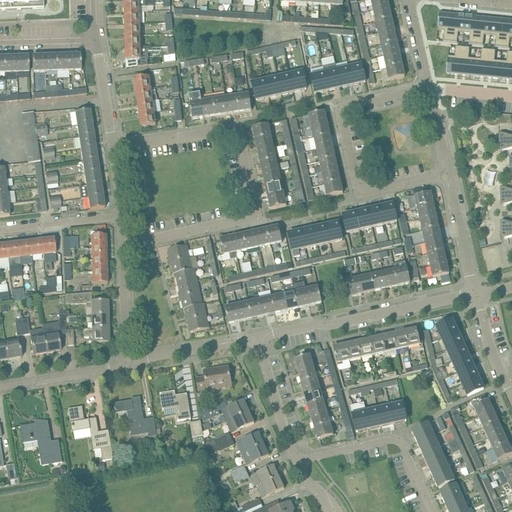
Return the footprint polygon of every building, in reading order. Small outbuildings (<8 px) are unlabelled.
[(0,0),(0,10),(43,8),(43,0),(0,0)] [(139,1),(139,0),(124,1),(124,13),(139,12),(139,7),(145,7),(145,1),(139,1)] [(154,0),(146,2),(148,9),(156,7),(154,0)] [(295,4),(295,0),(283,0),(283,3),(281,3),(280,8),(288,8),(288,7),(295,7),(295,4)] [(331,0),(331,6),(331,12),(336,12),(336,6),(342,7),(342,15),(350,15),(348,5),(348,0),(331,0)] [(370,0),(373,11),(389,7),(387,0),(370,0)] [(194,17),(206,17),(207,12),(207,8),(201,7),(200,11),(195,11),(194,17)] [(376,23),(391,19),(389,7),(373,11),(376,23)] [(266,16),(254,15),(254,21),(270,22),(271,17),(271,11),(267,10),(266,16)] [(124,13),(125,25),(140,24),(139,12),(124,13)] [(277,22),(294,24),(294,18),(282,17),(283,12),(278,12),(277,17),(277,22)] [(294,18),(294,24),(306,24),(306,19),(300,19),(300,14),(295,14),(294,18)] [(440,14),(438,32),(444,33),(443,43),(450,43),(451,34),(453,15),(440,14)] [(450,43),(457,44),(458,34),(464,35),(466,16),(453,15),(451,34),(450,43)] [(466,16),(464,35),(470,36),(469,45),(477,46),(478,36),(479,18),(466,16)] [(478,36),(477,46),(483,47),(484,37),(490,38),(492,19),(479,18),(478,36)] [(378,34),(394,31),(391,19),(376,23),(378,34)] [(492,19),(490,38),(496,38),(495,48),(502,49),(503,39),(505,20),(492,19)] [(503,39),(502,49),(509,49),(510,40),(511,39),(511,21),(505,20),(503,39)] [(172,23),(165,24),(162,24),(162,30),(165,29),(166,32),(172,32),(172,23)] [(143,24),(140,24),(125,25),(125,37),(140,36),(140,29),(143,29),(143,24)] [(381,46),(397,42),(394,31),(378,34),(381,46)] [(125,37),(126,49),(141,48),(140,36),(125,37)] [(364,37),(359,39),(361,50),(367,49),(364,37)] [(397,42),(381,46),(384,58),(399,54),(397,42)] [(271,47),(258,50),(259,55),(266,53),(268,59),(273,58),(272,52),(271,47)] [(448,57),(447,74),(460,76),(462,58),(463,48),(456,47),(454,58),(448,57)] [(141,48),(126,49),(126,61),(137,60),(137,67),(148,66),(147,48),(141,48)] [(462,58),(460,76),(473,77),(475,60),(469,59),(470,49),(463,48),(462,58)] [(370,61),(367,49),(361,50),(364,62),(370,61)] [(475,60),(473,77),(485,78),(487,61),(488,51),(481,50),(480,60),(475,60)] [(487,61),(485,78),(499,80),(501,63),(495,62),(496,52),(488,51),(487,61)] [(501,63),(499,80),(511,81),(511,53),(507,53),(506,63),(501,63)] [(386,69),(402,66),(399,54),(384,58),(386,69)] [(56,56),(57,72),(69,71),(68,55),(56,56)] [(80,55),(68,55),(69,71),(81,71),(80,55)] [(33,73),(45,72),(44,56),(32,57),(33,73)] [(44,56),(45,72),(57,72),(56,56),(44,56)] [(4,57),(5,73),(17,73),(16,57),(4,57)] [(28,57),(16,57),(17,73),(29,73),(28,57)] [(197,72),(195,61),(178,63),(180,75),(197,72)] [(372,72),(370,61),(364,62),(367,74),(372,72)] [(325,75),(324,75),(328,90),(340,88),(337,72),(336,72),(335,65),(323,68),(325,75)] [(402,66),(386,69),(388,75),(380,77),(381,83),(405,77),(402,66)] [(349,69),(352,85),(365,82),(361,67),(349,69)] [(337,72),(340,88),(352,85),(349,69),(337,72)] [(372,72),(367,74),(369,85),(375,84),(372,72)] [(290,76),(293,92),(306,89),(302,74),(290,76)] [(47,98),(46,87),(45,75),(40,75),(41,87),(33,88),(34,100),(47,98)] [(316,93),(328,90),(324,75),(312,78),(316,93)] [(277,79),(281,95),(293,92),(290,76),(277,79)] [(134,80),(136,92),(151,89),(149,78),(134,80)] [(265,82),(269,97),(281,95),(277,79),(265,82)] [(256,100),(269,97),(265,82),(253,85),(256,100)] [(61,85),(57,86),(58,97),(70,96),(70,91),(62,91),(61,85)] [(57,86),(46,87),(47,98),(58,97),(57,86)] [(151,90),(151,89),(136,92),(138,104),(152,101),(157,101),(156,96),(155,96),(155,90),(151,90)] [(17,95),(18,101),(30,100),(29,90),(18,91),(18,95),(17,95)] [(12,96),(5,96),(6,102),(18,101),(17,95),(16,95),(16,93),(11,94),(12,96)] [(200,94),(188,96),(190,104),(190,108),(191,110),(192,120),(204,118),(202,102),(200,94)] [(237,97),(239,113),(251,111),(249,95),(237,97)] [(225,99),(228,114),(239,113),(237,97),(225,99)] [(213,100),(216,116),(228,114),(225,99),(213,100)] [(202,102),(204,118),(216,116),(213,100),(202,102)] [(138,104),(139,115),(154,113),(152,101),(138,104)] [(75,113),(77,126),(91,123),(90,111),(75,113)] [(309,116),(304,117),(306,129),(311,127),(327,124),(324,112),(309,116)] [(154,113),(139,115),(141,127),(156,125),(155,119),(159,118),(158,113),(154,113)] [(293,132),(298,130),(296,119),(290,120),(293,132)] [(281,123),(283,134),(289,133),(286,121),(281,123)] [(77,126),(79,138),(93,136),(91,123),(77,126)] [(306,129),(305,129),(308,141),(314,139),(330,136),(327,124),(311,127),(306,129)] [(255,140),(271,137),(268,125),(252,129),(255,140)] [(298,130),(293,132),(295,144),(301,142),(298,130)] [(286,146),(292,144),(289,133),(283,134),(286,146)] [(511,136),(502,134),(499,134),(499,152),(502,152),(511,148),(511,156),(509,156),(509,183),(511,183),(511,190),(503,188),(500,188),(500,206),(503,206),(511,203),(511,223),(504,222),(501,222),(501,239),(504,239),(511,236),(511,136)] [(95,148),(93,136),(79,138),(80,150),(95,148)] [(310,152),(332,147),(330,136),(314,139),(308,141),(310,152)] [(255,140),(258,152),(273,148),(271,137),(255,140)] [(301,142),(295,144),(298,155),(304,154),(301,142)] [(294,156),(292,144),(286,146),(277,148),(277,147),(273,148),(258,152),(260,164),(276,160),(274,153),(278,152),(280,158),(285,157),(284,151),(284,150),(287,149),(289,157),(294,156)] [(319,162),(335,159),(332,147),(310,152),(312,159),(318,158),(319,162)] [(80,150),(82,162),(97,160),(95,148),(80,150)] [(304,154),(298,155),(301,167),(306,165),(304,154)] [(40,162),(39,155),(27,156),(28,164),(34,163),(40,162)] [(291,169),(297,168),(294,156),(289,157),(291,169)] [(315,175),(317,175),(337,171),(335,159),(319,162),(320,168),(314,169),(315,175)] [(99,172),(97,160),(82,162),(84,174),(99,172)] [(277,166),(276,160),(260,164),(263,175),(278,172),(278,171),(289,169),(288,163),(277,166)] [(306,165),(301,167),(303,178),(309,177),(306,165)] [(299,179),(297,168),(291,169),(294,180),(299,179)] [(324,186),(340,182),(337,171),(317,175),(318,182),(323,180),(324,186)] [(84,174),(86,187),(101,184),(99,172),(84,174)] [(263,175),(265,187),(281,183),(278,172),(263,175)] [(487,173),(486,185),(494,185),(494,173),(487,173)] [(309,177),(303,178),(306,190),(311,189),(309,177)] [(299,179),(294,180),(289,182),(291,193),(296,192),(302,190),(299,179)] [(5,181),(0,181),(0,193),(6,193),(6,187),(12,187),(11,180),(5,181)] [(340,182),(324,186),(327,197),(343,194),(340,182)] [(265,187),(268,199),(284,195),(281,183),(265,187)] [(86,187),(88,199),(102,196),(101,184),(86,187)] [(311,189),(306,190),(309,202),(314,201),(311,189)] [(293,205),(305,203),(302,191),(291,193),(293,205)] [(417,209),(433,205),(431,193),(415,197),(417,209)] [(493,242),(482,194),(470,197),(481,245),(493,242)] [(286,207),(284,195),(268,199),(271,210),(286,207)] [(102,196),(88,199),(90,211),(104,209),(102,196)] [(45,200),(39,201),(35,202),(37,213),(47,212),(45,200)] [(8,204),(0,205),(0,217),(9,216),(8,204)] [(380,208),(384,224),(396,221),(392,205),(380,208)] [(420,220),(436,217),(433,205),(417,209),(420,220)] [(368,211),(371,227),(384,224),(380,208),(368,211)] [(356,214),(359,229),(371,227),(368,211),(356,214)] [(347,232),(359,229),(356,214),(343,217),(347,232)] [(422,232),(438,228),(436,217),(420,220),(422,232)] [(338,224),(326,227),(329,243),(331,249),(336,248),(335,241),(341,240),(341,237),(344,236),(341,225),(338,226),(338,224)] [(267,230),(270,245),(282,243),(278,227),(267,230)] [(313,229),(317,245),(329,243),(326,227),(313,229)] [(425,244),(441,240),(438,228),(422,232),(425,244)] [(313,229),(301,232),(305,248),(317,245),(313,229)] [(267,230),(255,232),(259,248),(270,245),(267,230)] [(255,232),(243,235),(247,251),(259,248),(255,232)] [(298,250),(305,248),(301,232),(289,235),(294,258),(300,257),(298,250)] [(235,253),(247,251),(243,235),(232,238),(235,253)] [(91,249),(106,248),(106,236),(91,237),(91,249)] [(237,259),(235,253),(232,238),(220,240),(223,256),(229,255),(230,261),(237,259)] [(42,241),(44,255),(56,254),(54,239),(42,241)] [(427,255),(444,252),(441,240),(425,244),(427,255)] [(30,242),(32,257),(44,255),(42,241),(30,242)] [(18,243),(20,258),(32,257),(30,242),(18,243)] [(6,245),(8,260),(20,258),(18,243),(6,245)] [(0,268),(9,267),(8,260),(6,245),(0,245),(0,268)] [(169,263),(190,258),(187,246),(168,250),(169,258),(168,258),(169,263)] [(91,261),(106,260),(106,248),(91,249),(91,261)] [(194,250),(195,256),(205,254),(204,248),(194,250)] [(430,267),(446,263),(444,252),(427,255),(430,267)] [(190,261),(190,258),(169,263),(170,267),(171,267),(173,274),(174,274),(193,270),(190,261)] [(357,261),(356,259),(344,262),(345,268),(356,265),(355,262),(357,261)] [(92,273),(107,272),(106,260),(91,261),(92,273)] [(393,265),(398,286),(410,284),(405,262),(393,265)] [(244,274),(240,275),(241,281),(253,278),(252,272),(250,263),(242,265),(244,274)] [(446,263),(430,267),(432,279),(449,275),(446,263)] [(287,264),(275,267),(276,273),(293,269),(291,264),(287,265),(287,264)] [(386,289),(398,286),(393,265),(394,271),(383,273),(386,289)] [(265,276),(276,273),(275,267),(263,270),(265,276)] [(195,270),(193,270),(174,274),(175,279),(176,279),(178,286),(197,282),(195,270)] [(252,272),(253,278),(265,276),(263,270),(252,272)] [(107,272),(92,273),(92,285),(107,284),(107,272)] [(371,276),(375,291),(386,289),(383,273),(371,276)] [(241,281),(240,275),(228,278),(230,284),(241,281)] [(371,276),(360,279),(363,294),(375,291),(371,276)] [(351,297),(363,294),(360,279),(348,281),(351,297)] [(300,291),(295,292),(298,309),(310,306),(306,290),(304,281),(298,283),(300,291)] [(179,298),(200,293),(197,282),(178,286),(179,293),(178,293),(179,298)] [(0,286),(0,292),(0,294),(1,301),(9,300),(6,286),(0,286)] [(55,287),(47,288),(48,295),(56,294),(55,287)] [(306,290),(310,306),(322,303),(318,287),(306,290)] [(48,295),(47,288),(38,289),(39,296),(48,295)] [(283,295),(287,311),(298,309),(295,292),(283,295)] [(183,310),(185,309),(204,305),(201,296),(200,296),(200,293),(179,298),(180,302),(181,302),(183,310)] [(287,311),(283,295),(282,295),(282,293),(277,294),(278,296),(271,297),(275,314),(287,311)] [(24,295),(25,302),(33,301),(32,294),(24,295)] [(91,309),(91,316),(107,315),(107,303),(108,303),(108,302),(91,303),(91,294),(80,295),(65,296),(65,306),(85,305),(85,309),(91,309)] [(25,302),(24,295),(16,296),(17,303),(25,302)] [(263,316),(260,300),(259,300),(258,296),(253,297),(254,301),(248,303),(252,319),(263,316)] [(260,300),(263,316),(275,314),(271,297),(260,300)] [(236,305),(240,322),(252,319),(248,303),(236,305)] [(186,321),(206,317),(204,305),(185,309),(186,316),(185,317),(186,321)] [(228,324),(240,322),(236,305),(225,308),(228,324)] [(59,323),(42,326),(46,353),(59,351),(60,352),(58,336),(61,336),(60,333),(66,332),(66,330),(66,318),(65,312),(58,312),(59,323)] [(91,316),(92,330),(107,329),(107,315),(91,316)] [(76,317),(66,318),(66,330),(69,330),(68,324),(76,324),(76,317)] [(206,317),(186,321),(187,326),(188,325),(190,333),(209,329),(206,317)] [(34,355),(46,353),(42,326),(42,330),(30,332),(27,320),(21,321),(23,336),(30,335),(33,356),(34,356),(34,355)] [(23,336),(21,321),(14,322),(17,337),(23,336)] [(442,339),(457,332),(452,321),(437,328),(442,339)] [(92,330),(83,330),(83,338),(92,338),(92,343),(109,343),(109,342),(108,342),(107,329),(92,330)] [(416,329),(404,332),(407,348),(422,344),(420,336),(418,336),(416,329)] [(392,335),(395,350),(407,348),(404,332),(392,335)] [(447,350),(462,344),(457,332),(442,339),(447,350)] [(380,337),(383,353),(395,350),(392,335),(380,337)] [(368,340),(372,356),(383,353),(380,337),(368,340)] [(356,343),(360,359),(372,356),(368,340),(356,343)] [(5,344),(7,360),(20,357),(20,359),(21,359),(18,342),(5,344)] [(344,345),(348,361),(360,359),(356,343),(344,345)] [(452,362),(467,355),(462,344),(447,350),(452,362)] [(348,361),(344,345),(333,348),(337,364),(338,366),(343,365),(343,362),(348,361)] [(327,363),(332,362),(329,351),(324,352),(327,363)] [(458,373),(472,367),(467,355),(452,362),(458,373)] [(298,372),(313,367),(310,356),(294,360),(298,372)] [(335,373),(332,362),(327,363),(330,375),(335,373)] [(231,386),(231,383),(228,367),(204,371),(205,378),(196,379),(198,392),(231,386)] [(301,383),(316,379),(313,367),(298,372),(301,383)] [(463,385),(478,378),(472,367),(458,373),(463,385)] [(433,370),(438,382),(442,380),(437,369),(433,370)] [(333,386),(339,385),(335,373),(330,375),(333,386)] [(478,378),(463,385),(468,396),(483,389),(478,378)] [(304,395),(320,390),(316,379),(301,383),(304,395)] [(438,382),(443,393),(447,392),(442,380),(438,382)] [(381,390),(385,389),(384,384),(372,387),(373,391),(375,401),(383,399),(381,390)] [(342,396),(339,385),(333,386),(337,398),(342,396)] [(373,391),(372,387),(360,389),(361,394),(362,398),(370,396),(369,392),(373,391)] [(308,406),(323,402),(320,390),(304,395),(308,406)] [(191,419),(188,404),(187,394),(175,396),(175,392),(159,394),(162,410),(175,408),(177,421),(191,419)] [(447,392),(443,393),(448,405),(452,403),(447,392)] [(337,398),(340,409),(345,408),(342,396),(337,398)] [(157,436),(155,429),(155,428),(155,425),(154,419),(144,420),(140,398),(131,399),(131,401),(114,404),(115,413),(127,411),(131,436),(148,433),(149,438),(157,436)] [(478,418),(493,411),(488,400),(473,407),(478,418)] [(227,422),(247,413),(242,403),(244,402),(244,401),(222,411),(227,422)] [(311,417),(326,413),(323,402),(308,406),(311,417)] [(357,432),(369,429),(365,413),(366,413),(364,404),(352,407),(354,416),(353,416),(357,432)] [(402,405),(390,407),(393,423),(406,421),(402,405)] [(112,448),(110,441),(109,431),(99,432),(96,418),(84,420),(82,407),(68,409),(72,433),(90,430),(93,451),(101,450),(103,462),(114,460),(112,448)] [(216,407),(201,414),(199,415),(203,423),(220,415),(216,407)] [(381,426),(393,423),(390,407),(377,410),(381,426)] [(458,407),(450,410),(453,416),(458,414),(461,413),(458,407)] [(343,421),(349,419),(345,408),(340,409),(343,421)] [(366,413),(365,413),(369,429),(381,426),(377,410),(366,413)] [(498,422),(493,411),(478,418),(483,429),(498,422)] [(314,429),(330,424),(328,419),(332,418),(330,412),(326,413),(311,417),(314,429)] [(247,413),(227,422),(232,434),(254,424),(254,423),(252,423),(247,413)] [(453,416),(458,427),(463,424),(458,414),(453,416)] [(446,430),(445,427),(441,418),(436,420),(441,432),(446,430)] [(352,431),(349,419),(343,421),(347,432),(352,431)] [(49,436),(48,422),(36,421),(36,425),(20,427),(23,441),(23,443),(23,445),(37,442),(41,467),(62,464),(58,442),(50,443),(49,436)] [(203,441),(202,436),(200,422),(190,423),(193,442),(203,441)] [(488,440),(503,433),(498,422),(483,429),(488,440)] [(209,423),(202,426),(205,432),(212,429),(209,423)] [(333,436),(330,424),(314,429),(318,440),(333,436)] [(417,443),(433,435),(432,433),(428,424),(412,431),(417,443)] [(458,427),(463,438),(468,435),(463,424),(458,427)] [(449,429),(454,440),(459,438),(453,427),(449,429)] [(422,454),(438,447),(444,444),(440,433),(434,436),(433,435),(417,443),(422,454)] [(492,451),(507,444),(503,433),(488,440),(492,451)] [(237,444),(242,455),(262,446),(257,435),(259,434),(237,444)] [(205,451),(217,446),(231,440),(229,435),(204,445),(205,451)] [(468,435),(463,438),(468,449),(473,446),(468,435)] [(464,450),(459,438),(454,440),(459,452),(464,450)] [(231,440),(217,446),(220,452),(234,446),(231,440)] [(511,453),(507,444),(492,451),(498,461),(511,454),(511,453)] [(208,457),(220,452),(217,446),(205,451),(206,452),(208,457)] [(262,446),(242,455),(247,467),(269,457),(269,456),(267,456),(262,446)] [(478,457),(473,446),(468,449),(472,459),(478,457)] [(444,459),(438,447),(422,454),(427,466),(444,459)] [(465,464),(469,462),(464,450),(459,452),(461,456),(459,457),(462,465),(465,464)] [(478,457),(472,459),(479,475),(485,472),(478,457)] [(433,478),(449,470),(444,459),(427,466),(433,478)] [(474,473),(469,462),(465,464),(470,475),(474,473)] [(10,486),(19,484),(18,480),(15,480),(13,465),(5,467),(8,482),(10,481),(10,486)] [(257,488),(277,478),(272,468),(274,467),(273,466),(252,476),(257,488)] [(230,473),(233,479),(246,473),(244,467),(230,473)] [(507,483),(511,481),(511,468),(508,470),(502,472),(507,483)] [(449,470),(433,478),(438,489),(454,482),(449,470)] [(246,473),(233,479),(235,485),(249,479),(246,473)] [(477,490),(481,488),(476,477),(472,479),(477,490)] [(277,478),(257,488),(262,499),(284,489),(283,488),(282,489),(277,478)] [(488,493),(493,490),(488,479),(483,482),(488,493)] [(445,504),(461,497),(467,494),(461,482),(449,488),(440,493),(445,504)] [(477,490),(482,502),(486,500),(481,488),(477,490)] [(493,490),(488,493),(492,503),(498,501),(493,490)] [(445,504),(448,511),(458,511),(467,508),(461,497),(445,504)] [(254,511),(263,508),(259,500),(238,510),(235,504),(230,506),(233,511),(254,511)] [(486,511),(489,511),(491,511),(486,500),(482,502),(486,511)] [(498,501),(492,503),(496,511),(502,511),(503,511),(498,501)] [(263,508),(254,511),(292,511),(294,511),(290,503),(281,507),(270,511),(269,511),(267,506),(263,508)]
